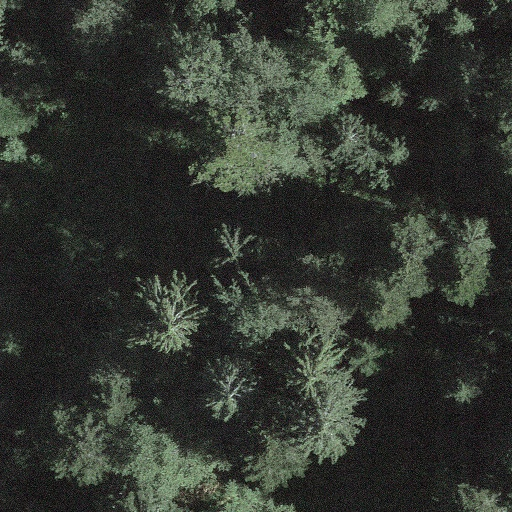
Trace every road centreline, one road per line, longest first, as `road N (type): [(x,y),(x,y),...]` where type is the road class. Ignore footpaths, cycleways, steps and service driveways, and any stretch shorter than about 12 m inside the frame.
road 1 (track): [(0,266),(208,0)]
road 2 (track): [(511,365),(439,432),(248,511)]
